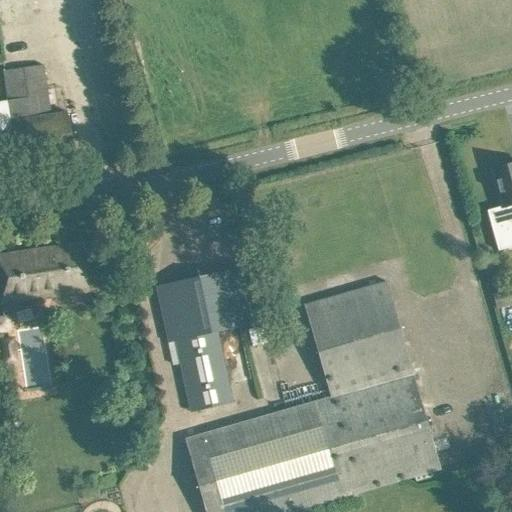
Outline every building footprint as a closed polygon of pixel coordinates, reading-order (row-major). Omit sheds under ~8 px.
[(50,115),(43,65),(4,71),(9,107),(0,108),(0,139),(14,138),(20,167),(76,159),(73,139),(67,112),(50,115)] [(444,140),(422,146),(426,160),(448,155),(444,140)] [(495,169),(492,169),(503,208),(511,205),(511,163),(507,165),(507,163),(494,166),(495,169)] [(0,257),(0,294),(1,303),(89,290),(82,245),(0,257)] [(157,287),(161,306),(169,341),(177,340),(192,410),(233,401),(217,330),(252,322),(241,269),(157,287)] [(306,306),(331,397),(286,409),(286,410),(331,397),(331,398),(358,493),(440,469),(441,469),(388,282),(306,306)] [(264,326),(248,330),(252,347),(268,343),(264,326)] [(286,410),(286,409),(185,438),(206,511),(292,511),(442,470),(441,469),(440,469),(358,493),(331,398),(331,397),(286,410)]
